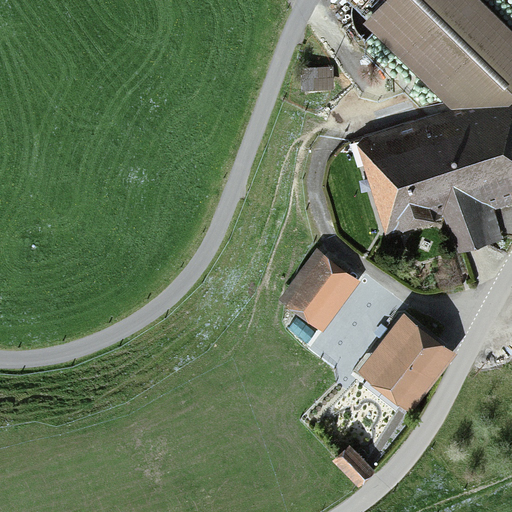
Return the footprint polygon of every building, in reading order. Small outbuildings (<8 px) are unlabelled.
[(511,103),(511,101),(508,97),(511,92),(511,33),(478,0),(389,0),(368,22),(467,118),(511,103)] [(330,84),(330,66),(306,66),(306,84),(330,84)] [(482,236),(486,242),(501,237),(490,206),(511,198),(511,103),(467,118),(374,149),(397,217),(445,201),(459,244),(482,236)] [(316,314),(345,275),(323,257),(293,297),(316,314)] [(408,324),(375,366),(410,393),(443,351),(408,324)] [(352,446),(338,455),(358,481),(372,469),(352,446)]
